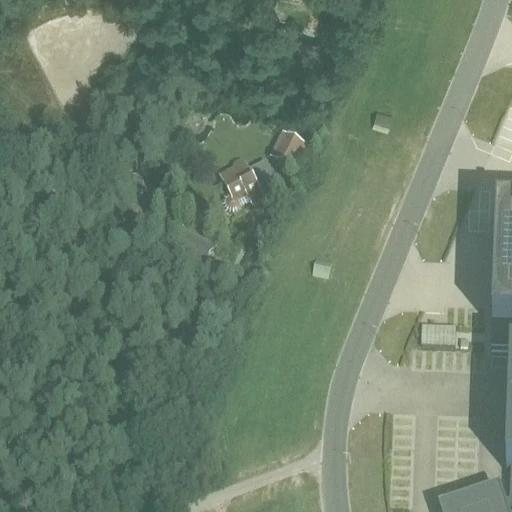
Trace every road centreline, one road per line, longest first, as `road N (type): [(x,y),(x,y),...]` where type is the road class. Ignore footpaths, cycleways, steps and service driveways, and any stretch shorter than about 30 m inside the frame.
road 1 (unclassified): [(336,511),(343,385),(495,0)]
road 2 (unknown): [(343,385),(468,355),(511,354)]
